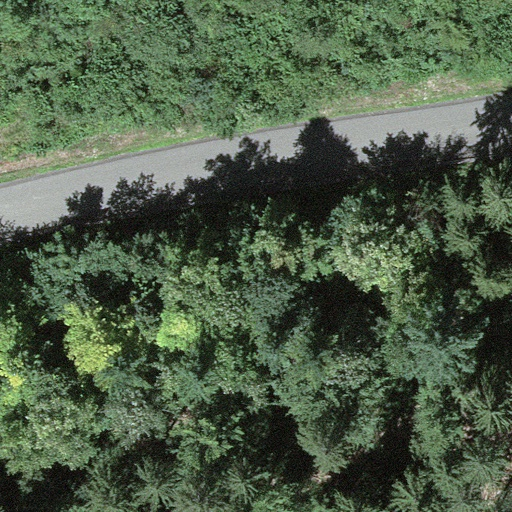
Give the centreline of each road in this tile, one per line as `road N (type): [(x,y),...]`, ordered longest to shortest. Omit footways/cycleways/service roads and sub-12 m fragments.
road 1 (track): [(0,432),(443,342),(511,313)]
road 2 (tertiary): [(511,121),(269,152),(0,212)]
